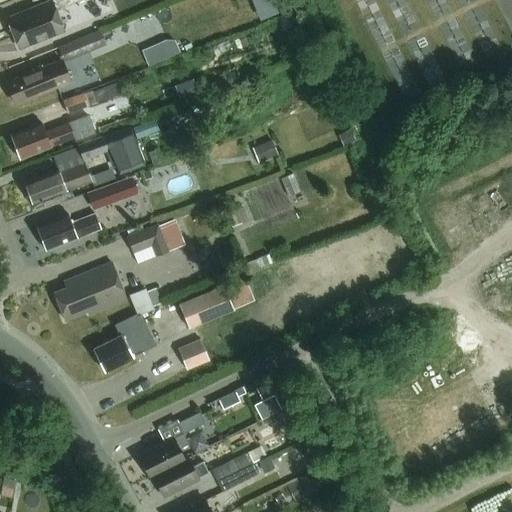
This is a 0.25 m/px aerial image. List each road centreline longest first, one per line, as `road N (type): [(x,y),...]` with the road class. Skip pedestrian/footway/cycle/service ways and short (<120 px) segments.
road 1 (unknown): [(301,350),(431,256),(511,213)]
road 2 (tertiary): [(125,511),(61,392),(0,341)]
